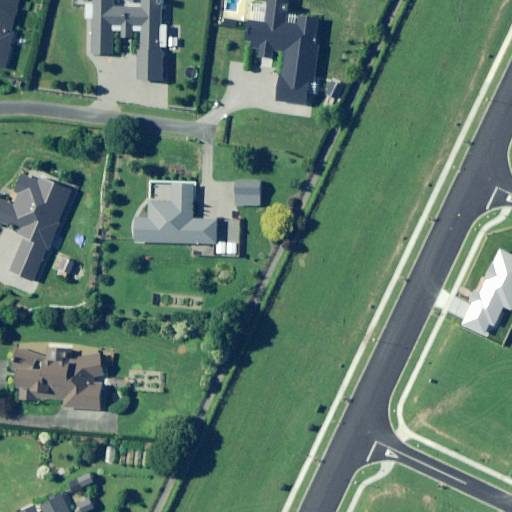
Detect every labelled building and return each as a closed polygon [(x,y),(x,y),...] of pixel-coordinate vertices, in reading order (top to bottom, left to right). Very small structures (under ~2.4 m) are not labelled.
[(22,0),(0,0),(0,68),(7,70),(22,0)] [(116,55),(117,32),(123,32),(123,38),(135,38),(135,31),(142,31),(139,80),(165,81),(167,47),(180,47),(181,26),(170,26),(171,0),(144,0),(144,8),(115,7),(114,0),(95,0),(95,4),(88,4),(88,20),(95,20),(93,54),(116,55)] [(310,106),(321,19),(297,16),(285,14),(287,0),(268,0),(265,23),(247,20),(244,46),(255,47),(254,54),(271,56),(272,49),(283,51),(276,101),(310,106)] [(34,281),(72,191),(43,179),(41,183),(20,174),(13,189),(21,192),(15,205),(0,199),(0,222),(25,233),(9,271),(34,281)] [(197,183),(152,181),(150,218),(138,218),(137,243),(219,246),(220,220),(196,219),(197,183)] [(260,182),(235,181),(234,205),(259,206),(260,182)] [(511,312),(511,252),(499,247),(478,291),(476,290),(471,302),(473,303),(462,325),(487,337),(492,326),(495,327),(503,308),(511,312)] [(98,345),(18,343),(17,363),(19,363),(18,402),(64,403),(64,409),(106,410),(107,383),(98,382),(98,372),(107,373),(107,364),(112,364),(112,354),(98,354),(98,345)] [(69,511),(60,494),(41,504),(45,511),(37,511),(35,507),(24,511),(69,511)]
